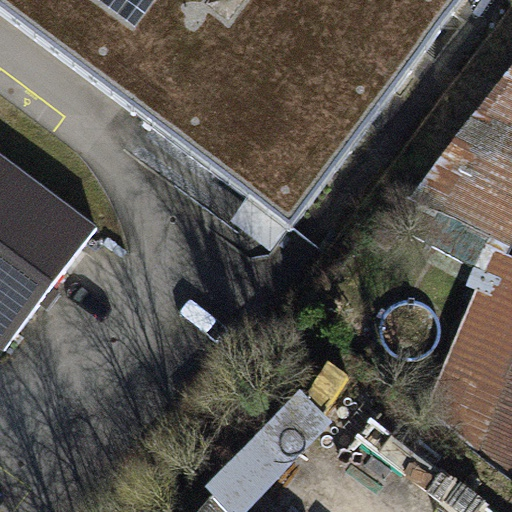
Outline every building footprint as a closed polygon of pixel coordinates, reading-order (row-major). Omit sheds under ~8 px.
[(0,0),(0,15),(290,233),(466,0),(0,0)] [(504,258),(511,240),(511,71),(410,205),(489,240),(485,251),(499,256),(504,258)] [(0,346),(7,351),(99,229),(0,155),(0,346)] [(511,261),(504,258),(499,256),(433,411),(511,478),(511,261)] [(307,363),(209,463),(232,486),(206,511),(277,511),(251,486),(340,396),(307,363)]
